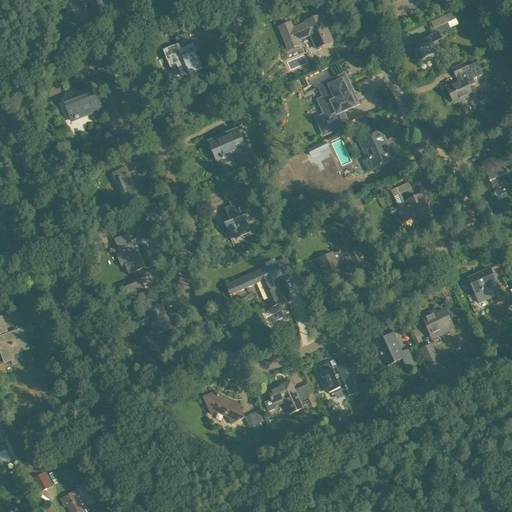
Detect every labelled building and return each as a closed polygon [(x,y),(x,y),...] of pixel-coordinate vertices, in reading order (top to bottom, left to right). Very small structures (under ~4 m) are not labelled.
[(70,0),(71,1),(71,0),(81,0),(88,14),(79,17),(86,32),(98,27),(96,22),(115,14),(120,27),(136,20),(130,5),(120,9),(116,0),(70,0)] [(445,17),(448,23),(456,19),(453,13),(445,17)] [(305,24),(293,29),(290,23),(279,28),(288,50),(300,45),(298,41),(310,36),(312,41),(314,41),(317,49),(332,42),(321,16),(312,20),(312,21),(305,24)] [(434,29),(436,35),(413,45),(420,60),(443,49),(438,38),(452,32),(448,23),(434,29)] [(175,38),(178,45),(163,51),(170,69),(182,64),(187,75),(184,76),(185,77),(202,69),(195,52),(188,55),(185,49),(181,51),(180,49),(192,45),(188,33),(175,38)] [(446,88),(447,90),(445,91),(448,98),(451,97),(453,102),(471,93),(469,87),(476,84),(474,79),(482,76),(476,63),(467,68),(465,63),(452,69),(456,77),(457,77),(459,82),(446,88)] [(104,85),(116,80),(111,69),(99,74),(104,85)] [(355,99),(344,76),(323,86),(328,97),(319,101),(326,115),(317,119),(324,135),(347,124),(345,124),(340,113),(354,107),(352,101),(355,99)] [(72,85),(77,99),(64,105),(70,121),(86,115),(85,113),(91,110),(95,119),(104,115),(96,97),(91,97),(88,88),(89,88),(86,80),(72,85)] [(248,148),(245,149),(236,130),(215,140),(217,145),(211,147),(217,162),(236,154),(240,162),(252,156),(248,148)] [(380,132),(359,142),(368,160),(370,159),(375,169),(392,161),(383,143),(385,142),(380,132)] [(316,146),(308,151),(311,157),(319,153),(316,146)] [(481,165),(489,181),(490,183),(494,191),(507,185),(505,181),(510,179),(500,156),(481,165)] [(135,172),(129,174),(126,168),(112,174),(114,180),(118,179),(124,193),(118,195),(122,205),(138,199),(136,193),(143,190),(139,180),(138,180),(135,172)] [(399,195),(394,197),(400,212),(400,213),(405,222),(413,219),(415,223),(430,216),(423,201),(425,201),(423,196),(416,199),(409,183),(397,189),(399,195)] [(236,186),(222,192),(225,200),(239,195),(236,186)] [(224,209),(230,223),(224,225),(231,240),(250,233),(244,217),(247,215),(242,202),(224,209)] [(137,246),(132,248),(130,244),(132,244),(128,234),(114,240),(119,253),(115,255),(121,268),(125,266),(128,275),(142,269),(139,260),(142,259),(137,246)] [(333,242),(338,252),(333,255),(332,254),(322,258),(325,265),(321,267),(325,278),(340,271),(339,269),(345,267),(347,271),(358,266),(345,237),(333,242)] [(282,303),(272,281),(282,276),(276,263),(225,286),(230,296),(261,283),(272,308),(282,303)] [(468,279),(474,294),(479,304),(501,293),(490,269),(468,279)] [(140,279),(122,286),(127,300),(145,292),(140,279)] [(145,312),(146,315),(134,320),(137,329),(149,324),(154,336),(171,330),(166,318),(164,319),(159,306),(145,312)] [(448,315),(447,315),(444,310),(422,320),(431,339),(453,329),(449,321),(450,320),(451,318),(450,315),(448,315)] [(21,330),(8,334),(2,317),(0,317),(0,352),(4,363),(12,360),(11,355),(21,351),(21,352),(28,350),(21,330)] [(394,342),(396,341),(393,334),(374,342),(375,344),(373,345),(376,350),(377,350),(383,362),(385,361),(387,366),(384,368),(388,366),(388,367),(394,364),(402,360),(407,373),(415,369),(413,366),(414,366),(407,351),(399,354),(394,342)] [(431,346),(420,351),(427,367),(438,362),(431,346)] [(319,368),(322,374),(332,396),(345,390),(349,397),(357,393),(344,365),(336,369),(337,371),(334,372),(330,363),(319,368)] [(290,382),(267,392),(271,401),(265,404),(269,412),(275,409),(274,407),(285,402),(291,414),(302,409),(298,399),(301,397),(298,389),(294,391),(290,382)] [(244,418),(236,402),(229,405),(227,399),(225,399),(218,396),(216,392),(203,398),(210,414),(218,411),(227,417),(231,424),(244,418)] [(260,411),(246,415),(250,426),(263,422),(260,411)] [(38,494),(52,487),(45,473),(31,481),(38,494)] [(85,511),(83,508),(94,503),(85,486),(74,492),(60,499),(64,508),(67,507),(69,511),(68,511),(85,511)]
